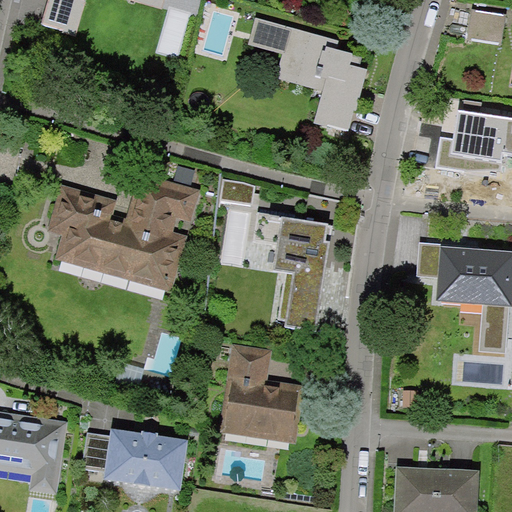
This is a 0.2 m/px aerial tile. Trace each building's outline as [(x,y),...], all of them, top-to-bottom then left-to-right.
[(43,0),(43,2),(46,2),(39,27),(74,37),(83,6),(73,3),(74,0),(119,0),(160,11),(163,0),(43,0)] [(505,20),(472,15),(467,44),(500,49),(505,20)] [(338,47),(254,22),(248,44),(282,55),(274,80),(320,94),(310,127),(349,139),(368,77),(357,74),(361,63),(336,56),(338,47)] [(511,125),(464,117),(459,144),(440,140),(434,171),(460,176),(465,150),(511,159),(511,125)] [(199,195),(143,179),(130,222),(113,217),(116,203),(61,187),(47,234),(57,237),(50,262),(168,297),(186,238),(170,233),(173,224),(189,228),(199,195)] [(333,230),(256,216),(252,242),(272,245),(267,273),(290,277),(281,330),(313,336),(333,230)] [(476,248),(417,245),(415,279),(441,280),(439,307),(493,310),(491,343),(511,344),(511,261),(476,259),(476,248)] [(272,352),(229,347),(218,436),(296,446),(303,388),(268,383),(272,352)] [(67,424),(0,414),(0,474),(31,478),(28,499),(56,503),(67,424)] [(106,439),(88,436),(82,469),(101,472),(99,482),(178,495),(186,444),(107,432),(106,439)] [(471,511),(473,472),(395,470),(393,511),(471,511)]
